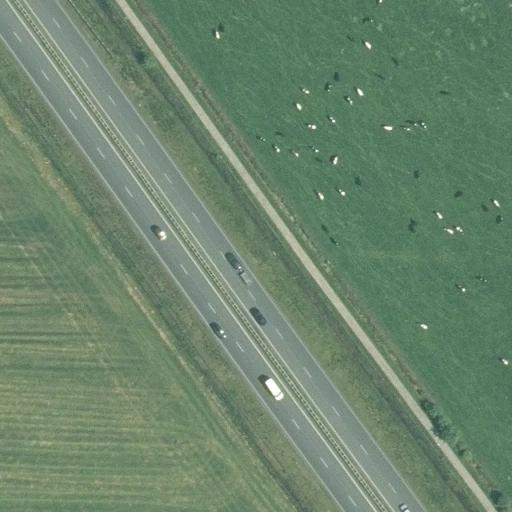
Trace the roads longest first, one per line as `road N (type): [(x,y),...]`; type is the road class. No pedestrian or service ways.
road 1 (trunk): [(409,511),(38,0)]
road 2 (trunk): [(0,15),(360,511)]
